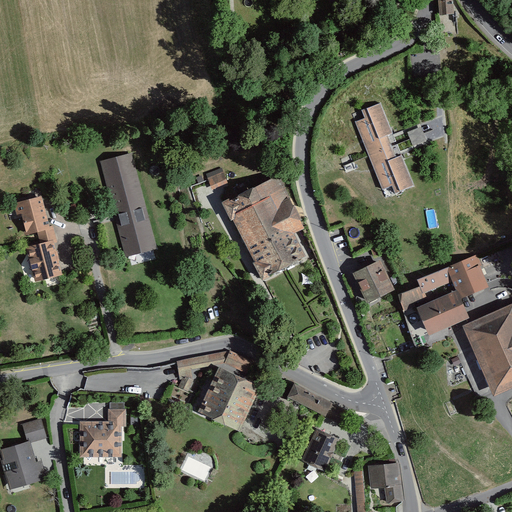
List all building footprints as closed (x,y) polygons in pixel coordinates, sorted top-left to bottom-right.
[(438,0),(439,14),(454,13),(453,0),(438,0)] [(414,185),(380,103),(352,114),(387,197),(414,185)] [(422,127),(409,130),(413,145),(427,141),(422,127)] [(133,154),(99,162),(123,259),(157,251),(133,154)] [(206,175),(212,189),(228,183),(222,169),(206,175)] [(279,178),(224,205),(262,279),(305,257),(293,233),(304,227),(279,178)] [(44,198),(14,205),(21,237),(38,233),(41,246),(27,249),(35,284),(63,278),(44,198)] [(491,288),(478,256),(420,278),(422,285),(398,294),(405,311),(419,306),(430,332),(470,317),(463,299),(491,288)] [(382,261),(355,274),(369,303),(396,291),(382,261)] [(511,304),(466,325),(497,393),(511,386),(511,304)] [(231,352),(177,362),(179,375),(225,365),(247,375),(254,362),(231,352)] [(262,387),(221,368),(200,412),(242,431),(262,387)] [(348,410),(296,383),(288,397),(341,424),(348,410)] [(108,423),(81,423),(81,459),(124,459),(123,429),(128,429),(128,410),(108,410),(108,423)] [(29,444),(0,451),(0,452),(11,491),(43,481),(33,444),(48,439),(43,421),(24,426),(29,444)] [(318,427),(303,460),(325,470),(340,437),(318,427)] [(400,464),(369,467),(371,491),(385,490),(387,505),(404,503),(400,464)]
